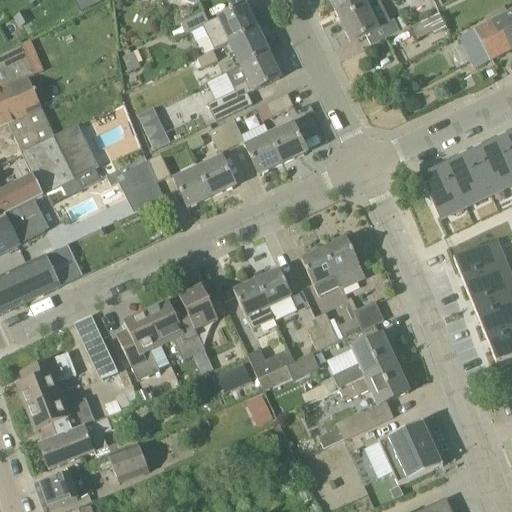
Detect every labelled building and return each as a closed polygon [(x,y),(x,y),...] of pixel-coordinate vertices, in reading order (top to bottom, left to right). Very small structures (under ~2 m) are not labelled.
[(331,0),(329,1),(339,23),(368,9),(368,8),(385,0),(331,0)] [(230,45),(256,32),(245,8),(219,20),(219,21),(209,25),(204,15),(182,25),(186,36),(203,27),(204,28),(203,28),(208,38),(224,31),(230,45)] [(368,9),(339,23),(350,45),(366,38),(371,48),(400,34),(394,22),(378,30),(368,9)] [(463,47),(471,63),(476,71),(490,64),(511,52),(511,13),(460,41),(463,47)] [(417,40),(432,32),(434,35),(446,28),(439,15),(412,29),(417,40)] [(29,80),(34,78),(90,52),(87,43),(98,38),(88,16),(3,58),(0,59),(0,129),(8,126),(8,125),(42,111),(42,112),(42,111),(29,80)] [(242,69),(268,56),(256,32),(230,45),(242,68),(242,69)] [(463,47),(450,53),(454,63),(464,67),(471,63),(463,47)] [(202,71),(218,62),(213,52),(197,60),(202,71)] [(134,55),(123,60),(130,75),(141,69),(134,55)] [(235,94),(208,107),(216,125),(245,111),(240,100),(254,93),(254,94),(280,81),(268,56),(242,69),(242,68),(227,76),(234,91),(235,94)] [(477,75),(463,81),(468,92),(482,85),(477,75)] [(287,97),(266,107),(272,120),(293,109),(287,97)] [(139,117),(156,152),(173,144),(156,109),(139,117)] [(54,139),(42,112),(42,111),(8,125),(8,126),(21,157),(54,139)] [(221,128),(232,150),(244,144),(234,122),(221,128)] [(247,145),(269,136),(266,127),(243,136),(247,145)] [(270,138),(283,166),(307,155),(294,127),(270,138)] [(62,190),(75,183),(95,173),(99,171),(78,128),(54,139),(21,157),(32,178),(0,194),(0,223),(31,207),(62,190)] [(219,156),(232,150),(221,128),(209,134),(219,156)] [(511,137),(496,145),(511,177),(511,137)] [(259,177),(283,166),(270,138),(246,149),(259,177)] [(511,177),(496,145),(471,157),(489,196),(511,184),(511,177)] [(471,157),(446,169),(464,208),(489,196),(471,157)] [(171,179),(161,158),(148,164),(158,185),(171,179)] [(198,172),(211,200),(235,188),(222,160),(198,172)] [(148,164),(116,179),(133,216),(166,200),(158,185),(148,164)] [(446,169),(420,181),(439,220),(464,208),(446,169)] [(187,211),(211,200),(198,172),(174,183),(187,211)] [(95,173),(75,183),(80,192),(100,182),(95,173)] [(75,183),(62,190),(67,199),(80,192),(75,183)] [(44,234),(31,207),(0,223),(0,257),(20,247),(44,234)] [(343,291),(347,289),(365,281),(347,241),(324,252),(336,278),(341,289),(342,288),(343,291)] [(494,246),(454,262),(465,288),(504,272),(494,246)] [(0,318),(61,290),(59,286),(83,275),(72,247),(0,280),(0,318)] [(341,289),(336,278),(324,252),(301,263),(313,289),(319,299),(341,289)] [(511,290),(504,272),(465,288),(475,314),(511,299),(511,290)] [(256,283),(269,310),(292,299),(279,273),(256,283)] [(274,322),(269,310),(256,283),(234,294),(246,321),(247,320),(253,332),(274,322)] [(195,334),(196,333),(218,323),(202,289),(179,300),(182,307),(195,334)] [(511,299),(475,314),(486,340),(511,329),(511,299)] [(351,301),(348,303),(350,307),(351,309),(351,310),(353,315),(357,313),(351,301)] [(195,334),(182,307),(182,308),(172,313),(168,305),(146,315),(162,349),(174,344),(183,364),(205,353),(196,333),(195,334)] [(357,313),(353,315),(360,328),(361,328),(363,333),(366,332),(384,324),(375,305),(357,313)] [(351,310),(347,311),(341,313),(346,325),(338,329),(335,322),(330,324),(326,315),(315,320),(319,327),(318,328),(327,349),(340,343),(340,342),(343,341),(342,337),(360,328),(353,315),(351,310)] [(151,354),(162,349),(146,315),(124,326),(127,333),(118,338),(117,338),(116,338),(138,384),(160,374),(151,354)] [(318,354),(327,349),(318,328),(308,332),(318,354)] [(511,329),(486,340),(496,366),(511,359),(511,329)] [(339,393),(395,366),(382,338),(352,352),(361,372),(350,377),(349,375),(334,382),(339,393)] [(248,360),(259,383),(270,377),(260,355),(248,360)] [(26,412),(61,398),(56,386),(77,378),(68,356),(20,375),(21,376),(25,386),(17,389),(26,412)] [(312,357),(288,369),(293,381),(294,383),(319,372),(312,357)] [(210,363),(199,368),(203,378),(214,373),(210,363)] [(378,409),(409,395),(395,366),(339,393),(344,403),(353,399),(354,401),(371,393),(378,409)] [(259,383),(264,394),(293,381),(288,368),(270,377),(259,383)] [(133,391),(115,399),(121,412),(139,404),(133,391)] [(245,405),(257,430),(274,422),(262,397),(245,405)] [(95,425),(86,402),(65,410),(61,398),(26,412),(35,435),(43,432),(47,442),(47,444),(95,425)] [(339,431),(344,442),(344,443),(371,430),(364,416),(364,414),(337,426),(339,431)] [(95,425),(47,444),(38,447),(39,448),(49,473),(94,455),(106,450),(102,439),(118,432),(113,420),(96,426),(95,425)] [(379,445),(399,489),(437,471),(443,469),(424,426),(423,425),(379,445)] [(108,459),(112,470),(118,486),(148,475),(138,447),(108,459)] [(86,480),(83,470),(68,477),(36,491),(43,511),(52,511),(93,497),(88,486),(86,480)] [(450,511),(446,502),(424,511),(450,511)]
